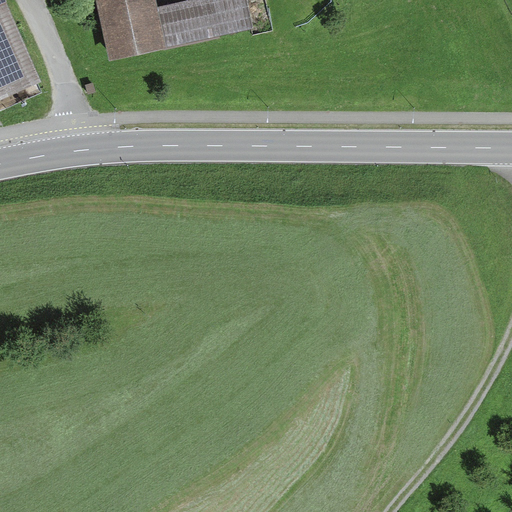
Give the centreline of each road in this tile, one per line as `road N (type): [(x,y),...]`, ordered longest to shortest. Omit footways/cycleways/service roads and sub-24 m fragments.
road 1 (tertiary): [(0,165),(159,147),(511,148)]
road 2 (track): [(393,511),(453,436),(511,324)]
road 3 (track): [(27,0),(74,114),(78,151)]
